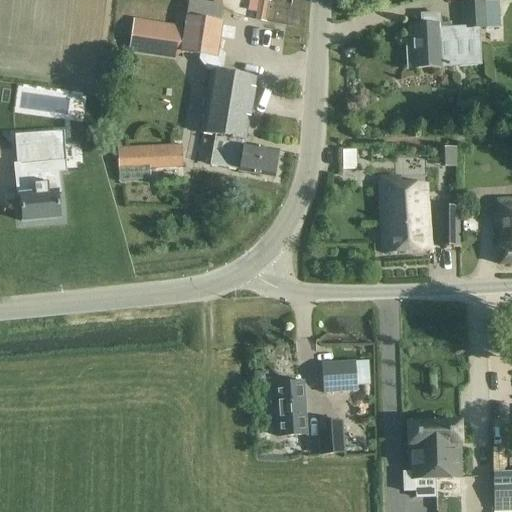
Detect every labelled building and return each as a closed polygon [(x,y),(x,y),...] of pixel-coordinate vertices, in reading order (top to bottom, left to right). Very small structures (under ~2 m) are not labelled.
[(249,0),(248,10),(256,12),(257,0),(249,0)] [(270,1),(265,0),(257,0),(256,12),(254,21),(266,23),(270,1)] [(187,1),(184,16),(220,22),(222,6),(187,1)] [(466,31),(466,36),(478,36),(481,36),(481,29),(498,28),(497,2),(460,3),(461,31),(466,31)] [(406,49),(407,69),(441,67),(440,50),(450,50),(449,31),(449,23),(439,24),(438,14),(418,15),(418,25),(409,26),(410,49),(406,49)] [(128,53),(173,60),(181,54),(214,58),(220,22),(184,16),(183,27),(133,19),(128,53)] [(461,31),(449,31),(450,50),(440,50),(441,67),(480,65),(478,36),(466,36),(466,31),(461,31)] [(250,87),(252,77),(211,69),(199,133),(215,136),(227,138),(222,169),(274,177),(274,174),(278,172),(279,167),(276,163),(278,154),(241,148),(246,117),(250,118),(256,88),(250,87)] [(227,138),(215,136),(210,166),(222,169),(227,138)] [(63,144),(15,147),(17,166),(64,162),(63,144)] [(149,167),(150,170),(182,168),(181,145),(117,148),(118,169),(149,167)] [(343,170),(355,169),(354,152),(342,152),(343,170)] [(64,162),(17,166),(19,195),(57,192),(55,173),(65,172),(64,162)] [(149,167),(118,169),(118,183),(150,181),(150,170),(149,167)] [(378,177),(382,254),(430,251),(426,183),(399,184),(398,176),(378,177)] [(57,192),(19,195),(22,222),(60,219),(57,192)] [(511,197),(496,198),(498,265),(511,264),(511,197)] [(460,207),(436,207),(436,247),(460,247),(460,207)] [(355,361),(320,363),(323,394),(358,391),(355,361)] [(278,437),(306,435),(302,383),(274,385),(278,437)] [(344,455),(342,421),(315,423),(318,457),(344,455)] [(460,423),(433,424),(435,480),(436,480),(461,479),(461,477),(460,477),(459,455),(460,455),(460,444),(461,444),(460,423)] [(410,473),(403,474),(404,492),(417,492),(416,481),(435,480),(433,424),(406,425),(407,446),(408,446),(408,457),(409,457),(410,473)] [(511,471),(492,472),(493,511),(511,510),(511,471)]
